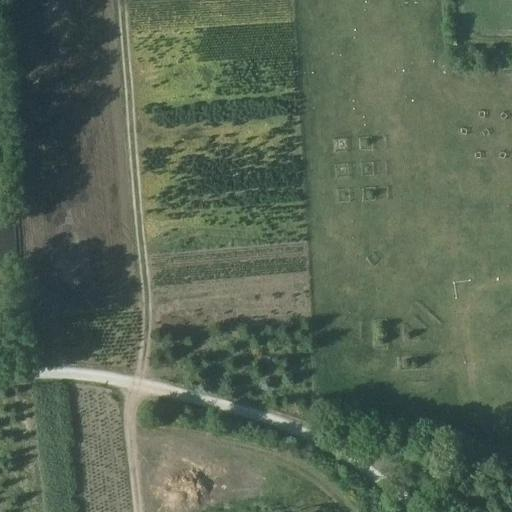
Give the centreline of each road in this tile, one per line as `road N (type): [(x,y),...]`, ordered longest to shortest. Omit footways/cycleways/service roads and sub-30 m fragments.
road 1 (track): [(0,371),(122,377),(206,395),(276,419),(376,471),(420,511)]
road 2 (track): [(376,471),(511,458)]
